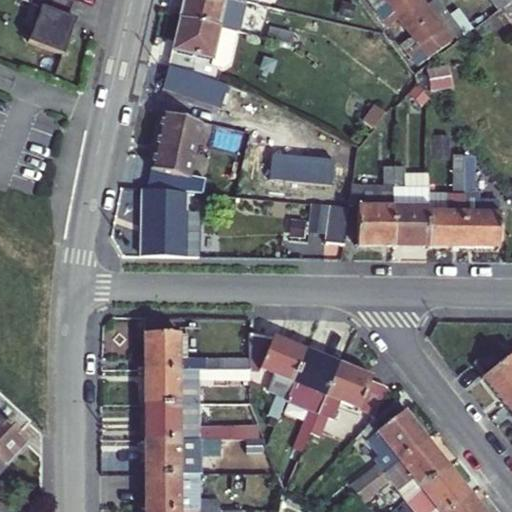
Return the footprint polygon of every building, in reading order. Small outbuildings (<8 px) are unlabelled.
[(31,0),(35,1),(64,12),(68,0),(73,0),(78,2),(78,0),(31,0)] [(242,5),(217,0),(188,0),(184,22),(225,31),(236,33),(242,5)] [(369,0),(387,23),(418,2),(416,0),(369,0)] [(35,1),(29,16),(40,20),(27,55),(62,67),(75,33),(67,30),(72,15),(64,12),(35,1)] [(447,41),(418,2),(387,23),(385,24),(389,29),(401,20),(414,38),(402,47),(418,69),(455,43),(451,37),(447,41)] [(174,71),(220,86),(223,72),(230,73),(236,69),(243,35),(236,33),(225,31),(184,22),(174,71)] [(270,40),(297,46),(299,33),(273,27),(270,40)] [(431,98),(454,90),(446,68),(423,75),(431,98)] [(389,118),(378,109),(362,129),(372,137),(389,118)] [(186,183),(187,182),(197,150),(203,129),(169,118),(148,192),(182,195),(186,183)] [(197,150),(212,153),(298,191),(307,175),(308,172),(226,136),(203,129),(197,150)] [(465,197),(465,216),(463,256),(498,258),(499,225),(494,225),(495,212),(478,211),(478,205),(474,205),(477,158),(468,145),(467,172),(465,197)] [(465,197),(467,172),(457,171),(455,196),(465,197)] [(394,173),(384,172),(383,190),(383,192),(393,193),(394,173)] [(394,173),(393,193),(403,193),(404,173),(394,173)] [(320,180),(307,175),(298,191),(296,196),(310,202),(320,180)] [(365,195),(393,197),(393,193),(383,192),(383,190),(354,189),(351,210),(357,210),(364,211),(365,195)] [(164,261),(193,262),(200,197),(182,195),(148,192),(143,191),(136,258),(164,261)] [(355,250),(390,252),(392,210),(393,197),(365,195),(364,211),(357,210),(355,250)] [(329,212),(314,210),(311,236),(326,238),(329,212)] [(429,212),(392,210),(390,252),(427,254),(429,214),(429,212)] [(350,214),(333,212),(326,248),(344,251),(350,214)] [(465,216),(429,214),(427,254),(463,256),(465,216)] [(142,370),(179,370),(179,359),(179,332),(142,332),(142,370)] [(270,341),(258,368),(273,374),(292,382),(306,347),(273,333),(270,341)] [(259,372),(258,368),(270,341),(249,337),(249,359),(249,370),(249,372),(259,372)] [(482,375),(507,355),(498,343),(473,362),(482,375)] [(292,382),(325,396),(340,361),(306,347),(292,382)] [(505,403),(511,397),(511,351),(507,355),(482,375),(505,403)] [(199,370),(206,370),(206,359),(179,359),(179,370),(199,370)] [(249,359),(206,359),(206,370),(249,370),(249,359)] [(325,396),(340,402),(358,409),(369,381),(372,375),(340,361),(325,396)] [(179,405),(179,370),(142,370),(142,405),(179,405)] [(199,381),(199,370),(179,370),(179,405),(199,405),(199,381)] [(206,370),(199,370),(199,381),(249,380),(249,372),(249,370),(206,370)] [(266,391),(276,396),(285,399),(292,382),(273,374),(266,391)] [(369,381),(358,409),(374,416),(386,388),(369,381)] [(318,414),(325,396),(292,382),(285,399),(284,401),(308,411),(292,449),(301,453),(309,434),(318,414)] [(284,401),(285,399),(276,396),(264,424),(273,428),(284,401)] [(325,396),(318,414),(309,434),(319,438),(328,418),(332,420),(340,402),(325,396)] [(376,416),(383,425),(403,410),(396,399),(376,416)] [(179,440),(179,405),(142,405),(142,440),(179,440)] [(179,440),(199,440),(199,426),(199,405),(179,405),(179,440)] [(375,431),(399,461),(428,439),(405,408),(403,410),(383,425),(381,427),(375,431)] [(0,478),(23,454),(12,445),(22,435),(0,415),(0,478)] [(361,432),(367,439),(375,431),(381,427),(374,419),(361,432)] [(199,426),(199,440),(219,440),(258,440),(258,426),(199,426)] [(373,460),(376,464),(382,473),(399,461),(375,431),(367,439),(365,440),(377,456),(373,460)] [(399,461),(420,489),(450,466),(428,439),(399,461)] [(180,475),(179,440),(142,440),(142,475),(180,475)] [(200,457),(199,440),(179,440),(180,475),(198,475),(200,475),(200,457)] [(219,440),(199,440),(200,457),(219,457),(219,440)] [(420,489),(399,461),(382,473),(390,483),(405,502),(420,489)] [(356,493),(382,473),(376,464),(349,485),(356,493)] [(450,466),(420,489),(438,511),(449,511),(472,494),(450,466)] [(390,483),(382,473),(356,493),(363,503),(390,483)] [(180,511),(180,475),(142,475),(143,511),(180,511)] [(180,475),(180,511),(198,511),(198,499),(198,475),(180,475)] [(438,511),(420,489),(405,502),(413,511),(438,511)] [(449,511),(485,511),(472,494),(449,511)] [(198,499),(198,511),(219,511),(219,499),(198,499)]
